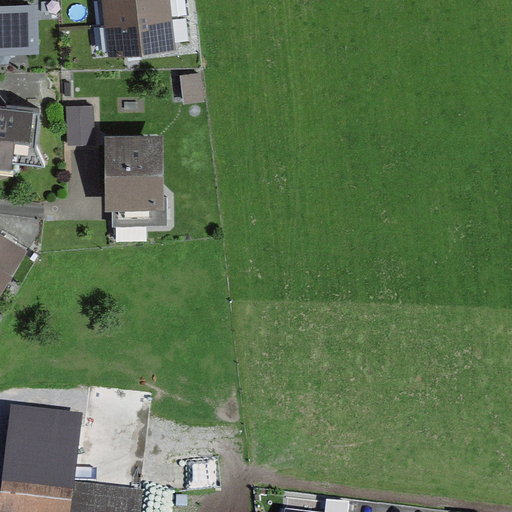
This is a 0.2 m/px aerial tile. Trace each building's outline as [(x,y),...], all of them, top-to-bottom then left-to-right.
[(105,7),(109,39),(164,33),(161,1),(105,7)] [(0,51),(38,50),(37,4),(0,5),(0,51)] [(167,67),(164,33),(109,39),(112,73),(167,67)] [(199,73),(183,75),(186,101),(202,99),(199,73)] [(0,168),(23,171),(30,111),(0,107),(0,168)] [(93,147),(92,110),(64,111),(65,147),(93,147)] [(164,209),(163,136),(106,137),(107,210),(164,209)] [(0,293),(26,252),(0,234),(0,293)] [(135,511),(138,491),(5,477),(1,511),(135,511)]
